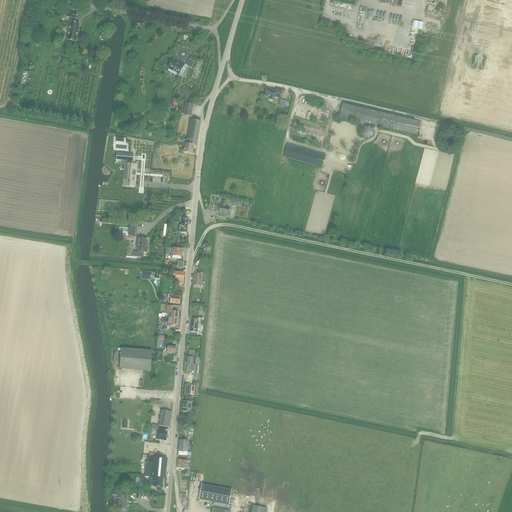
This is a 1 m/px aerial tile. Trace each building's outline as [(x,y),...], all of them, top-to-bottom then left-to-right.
[(70,22),(67,40),(77,42),(80,24),(70,22)] [(173,60),(168,69),(179,75),(185,64),(181,62),(180,64),(173,60)] [(23,71),(20,84),(26,85),(28,72),(23,71)] [(279,101),(279,100),(283,90),(276,88),(275,91),(268,89),(267,89),(266,89),(265,92),(266,93),(265,96),(270,98),(269,100),(270,100),(270,101),(273,102),(273,101),(274,102),(275,98),(279,100),(279,101)] [(192,116),(194,104),(185,103),(183,115),(192,116)] [(417,135),(420,122),(343,104),(340,116),(417,135)] [(187,139),(186,139),(186,143),(185,143),(184,152),(193,153),(194,145),(197,146),(201,121),(191,120),(187,139)] [(287,144),(284,157),(322,168),(326,155),(287,144)] [(118,154),(117,160),(122,160),(126,161),(125,164),(125,171),(124,183),(134,184),(136,165),(131,165),(132,161),(133,161),(133,155),(118,154)] [(226,207),(227,202),(222,201),(221,206),(220,206),(219,212),(220,213),(219,217),(226,219),(227,217),(230,217),(231,213),(229,213),(230,208),(226,207)] [(181,233),(187,233),(188,219),(183,218),(182,225),(180,225),(179,230),(182,230),(181,233)] [(134,251),(133,256),(143,257),(144,252),(147,253),(148,243),(147,243),(147,238),(137,238),(136,248),(138,248),(138,252),(134,251)] [(166,253),(172,254),(172,257),(177,257),(177,256),(182,257),(183,249),(175,249),(175,248),(173,248),(166,247),(166,253)] [(167,272),(167,274),(173,274),(173,276),(175,276),(175,280),(178,280),(177,284),(183,285),(184,273),(174,272),(167,272)] [(193,285),(200,286),(201,275),(194,274),(193,285)] [(98,293),(98,297),(112,298),(112,294),(112,290),(108,290),(108,293),(98,293)] [(168,301),(167,303),(170,303),(179,304),(180,297),(174,296),(174,295),(168,294),(167,298),(168,298),(168,301)] [(166,311),(166,314),(169,314),(169,318),(178,319),(178,312),(173,311),(173,310),(174,306),(167,306),(166,311)] [(162,317),(162,322),(168,323),(169,323),(169,326),(170,326),(170,327),(173,327),(173,326),(177,326),(178,319),(169,318),(165,318),(162,317)] [(190,332),(190,334),(197,335),(197,332),(197,331),(198,328),(198,325),(198,320),(197,320),(196,320),(195,320),(191,319),(190,332)] [(122,348),(120,369),(150,371),(152,350),(122,348)] [(187,365),(187,370),(194,371),(195,370),(195,365),(196,361),(196,358),(195,358),(194,358),(194,357),(194,355),(194,354),(194,353),(194,352),(194,351),(189,350),(188,357),(187,364),(187,365)] [(185,385),(184,394),(196,395),(196,386),(185,385)] [(182,412),(191,412),(192,413),(193,402),(192,402),(193,397),(186,396),(185,402),(183,401),(182,412)] [(168,427),(169,427),(171,412),(162,411),(159,426),(156,439),(166,441),(168,427)] [(187,451),(189,441),(180,440),(179,451),(187,451)] [(147,455),(144,476),(145,477),(150,477),(150,481),(151,481),(152,481),(154,481),(154,486),(162,487),(163,478),(165,478),(167,459),(165,458),(163,458),(161,458),(157,458),(154,457),(154,456),(149,455),(147,455)] [(187,461),(179,460),(178,460),(177,468),(180,469),(180,471),(182,471),(182,469),(185,469),(185,465),(186,465),(187,461)] [(201,490),(199,499),(228,505),(229,505),(231,492),(232,489),(226,488),(202,484),(201,490)] [(113,491),(113,495),(117,495),(117,496),(117,500),(118,500),(117,508),(122,509),(121,511),(126,511),(126,509),(127,509),(128,495),(124,495),(124,492),(117,491),(113,491)] [(212,511),(230,511),(231,506),(225,505),(213,503),(212,511)]
